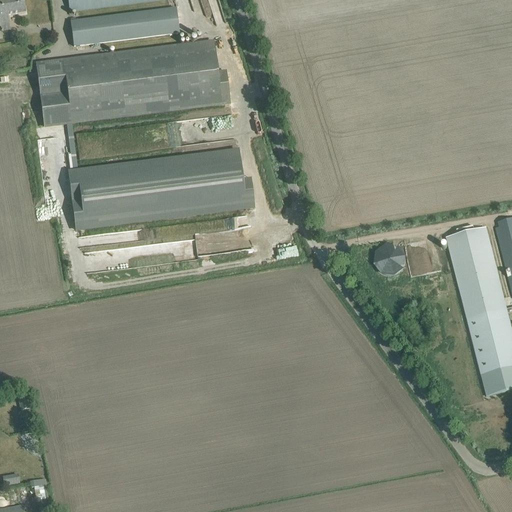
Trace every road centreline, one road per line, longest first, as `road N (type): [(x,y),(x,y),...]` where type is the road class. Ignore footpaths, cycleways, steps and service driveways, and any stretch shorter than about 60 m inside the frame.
road 1 (unclassified): [(511,465),(476,466),(463,452),(312,241),(238,0)]
road 2 (unknown): [(312,241),(511,210)]
